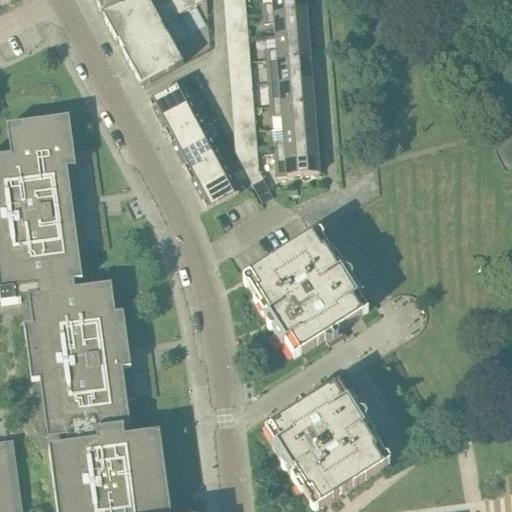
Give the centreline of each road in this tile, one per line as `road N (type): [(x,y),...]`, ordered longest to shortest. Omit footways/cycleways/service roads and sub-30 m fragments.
road 1 (residential): [(195,266),(171,199),(60,0)]
road 2 (residential): [(233,511),(195,266)]
